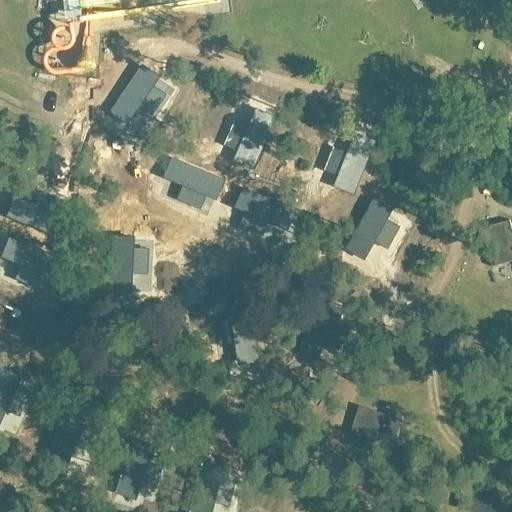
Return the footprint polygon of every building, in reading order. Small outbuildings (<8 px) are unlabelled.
[(80,0),(63,0),(68,32),(84,29),(80,0)] [(167,120),(180,106),(164,90),(151,104),(167,120)] [(260,172),(250,174),(256,197),(266,195),(260,172)] [(511,262),(511,228),(510,222),(490,226),(492,231),(484,233),(493,268),(511,262)] [(0,428),(16,437),(28,412),(8,403),(0,419),(0,428)] [(380,439),(392,443),(403,414),(391,410),(389,416),(361,405),(352,429),(364,433),(366,427),(382,433),(380,439)] [(503,511),(507,493),(464,484),(457,509),(469,511),(503,511)]
